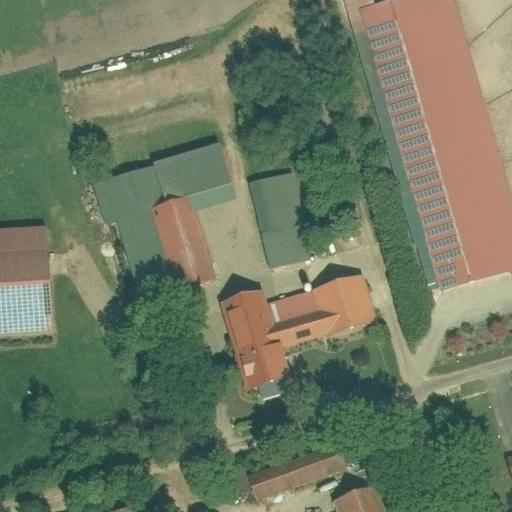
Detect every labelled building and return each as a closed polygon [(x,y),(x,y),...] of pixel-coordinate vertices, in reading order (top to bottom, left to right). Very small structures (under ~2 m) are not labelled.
[(334,10),(416,299),(511,271),(511,192),(457,0),(396,0),(361,10),(359,2),(334,10)] [(100,228),(111,225),(135,305),(210,283),(190,215),(229,204),(224,189),(233,187),(220,145),(87,184),(100,228)] [(264,271),(308,263),(291,175),(247,184),(264,271)] [(0,229),(0,338),(54,336),(48,227),(0,229)] [(273,352),(374,326),(361,278),(261,304),(258,292),(222,301),(225,314),(217,316),(238,395),(281,384),(273,352)] [(246,505),(343,476),(337,457),(311,465),(309,455),(238,477),(246,505)] [(375,511),(368,489),(326,502),(329,511),(375,511)] [(147,511),(144,501),(109,511),(147,511)]
